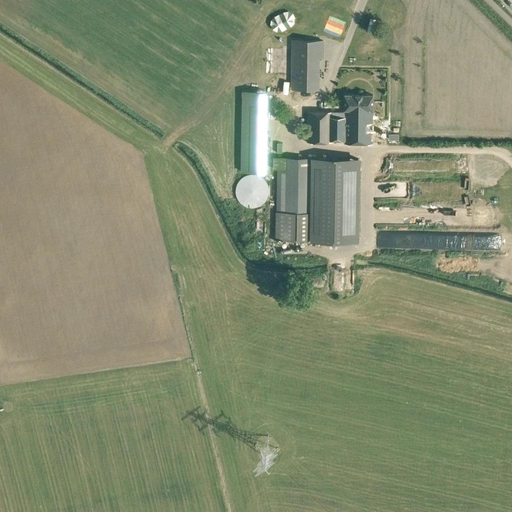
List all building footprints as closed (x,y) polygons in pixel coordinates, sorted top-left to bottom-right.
[(344,35),(347,25),(331,19),(327,30),(344,35)] [(317,49),(323,49),(323,40),(312,40),(312,42),(304,42),(304,40),(293,40),(292,88),(303,89),(303,81),(316,81),(317,57),(317,49)] [(257,97),(246,97),(243,166),(264,167),(267,93),(257,92),(257,97)] [(371,143),(372,110),(373,110),(373,95),(345,94),(344,109),(345,109),(345,112),(333,112),(307,111),(307,142),(371,143)] [(389,138),(399,139),(399,130),(390,129),(389,138)] [(358,159),(277,157),(276,239),(308,240),(308,242),(357,243),(359,159),(358,159)] [(236,190),(236,191),(236,193),(236,194),(236,196),(237,198),(237,199),(238,200),(239,201),(240,202),(241,204),(243,205),(245,206),(246,206),(248,207),(249,207),(251,207),(252,207),(254,207),(255,207),(257,207),(259,206),(260,206),(261,205),(263,204),(264,203),(265,201),(266,200),(267,199),(267,197),(268,196),(268,194),(269,192),(269,190),(269,189),(268,188),(268,186),(268,185),(267,184),(267,183),(266,181),(265,180),(264,179),(263,178),(262,178),(261,177),(260,176),(259,176),(257,175),(255,175),(253,174),(252,174),(250,174),(249,175),(247,175),(246,175),(244,176),(243,177),(241,178),(240,179),(239,181),(238,182),(237,184),(237,185),(236,186),(236,187),(236,188),(236,190)] [(443,219),(443,208),(410,209),(410,220),(443,219)]
